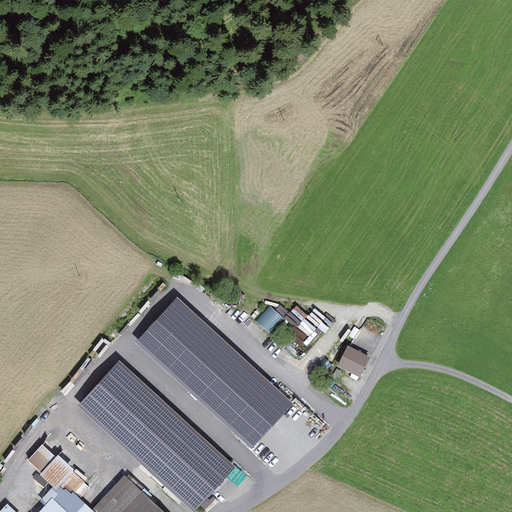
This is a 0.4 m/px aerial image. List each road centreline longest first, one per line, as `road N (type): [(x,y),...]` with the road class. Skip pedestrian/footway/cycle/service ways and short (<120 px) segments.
road 1 (unclassified): [(511,147),(424,279),(342,429),(230,511)]
road 2 (track): [(258,0),(212,31),(187,35),(0,14)]
road 3 (track): [(382,362),(438,368),(511,400)]
